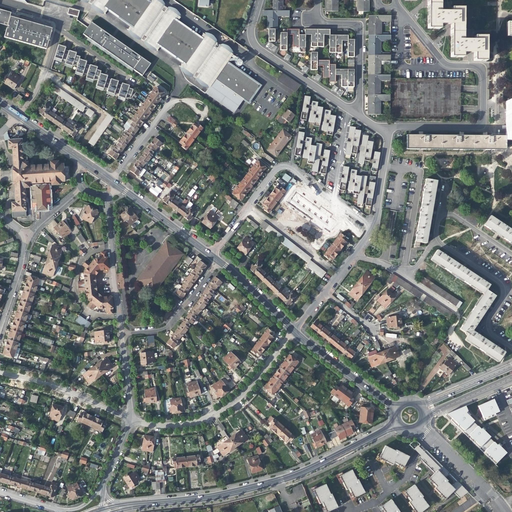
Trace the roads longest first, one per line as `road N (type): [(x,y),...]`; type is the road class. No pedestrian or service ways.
road 1 (residential): [(396,0),(443,62),(481,67),(484,118),(381,131)]
road 2 (residential): [(128,417),(153,424),(202,418),(238,393),(292,331)]
road 3 (residential): [(443,211),(437,238),(503,287),(488,324),(511,347)]
road 4 (residential): [(209,255),(281,166),(329,198)]
road 5 (residential): [(258,0),(255,48),(345,106)]
road 6 (residential): [(356,113),(356,23),(315,22),(315,0)]
road 7 (residential): [(119,331),(104,194)]
road 8 (residential): [(0,372),(128,417)]
road 9 (residential): [(396,424),(273,481)]
road 10 (residential): [(217,260),(167,327),(119,331)]
road 11 (residential): [(292,331),(395,408)]
road 12 (residential): [(273,481),(148,503)]
